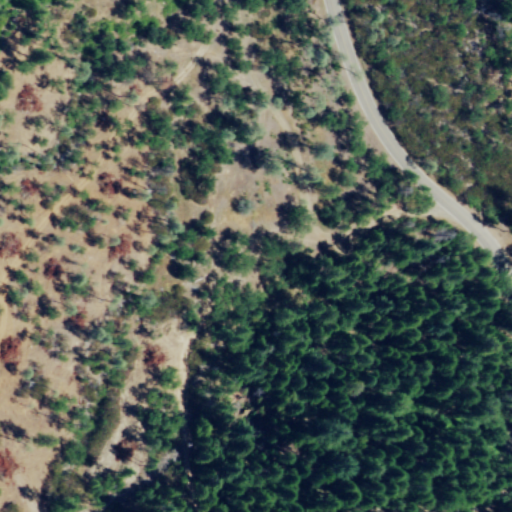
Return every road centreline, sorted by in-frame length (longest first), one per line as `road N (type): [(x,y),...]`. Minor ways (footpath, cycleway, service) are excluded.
road 1 (residential): [(511,395),(426,289),(286,275),(214,129),(208,51),(228,0)]
road 2 (residential): [(240,182),(0,271)]
road 3 (residential): [(0,119),(93,56),(213,115)]
